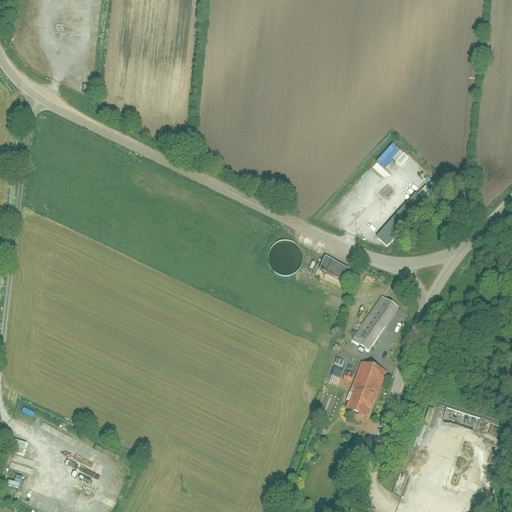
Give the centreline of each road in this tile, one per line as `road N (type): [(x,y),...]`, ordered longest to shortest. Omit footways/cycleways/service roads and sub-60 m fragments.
road 1 (unclassified): [(0,60),(59,112),(360,257),(410,267),(453,257)]
road 2 (track): [(33,96),(0,387)]
road 3 (unclassified): [(453,257),(421,316),(360,511)]
